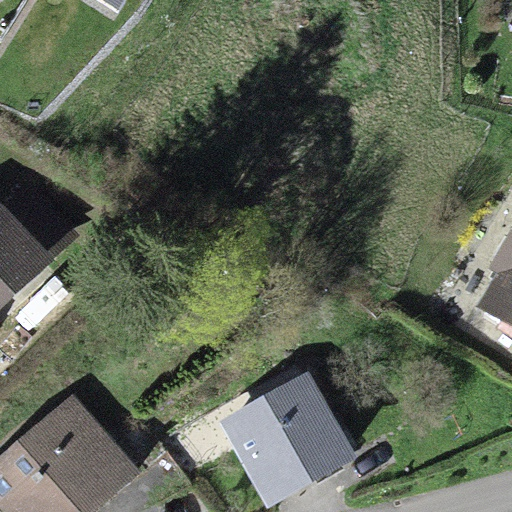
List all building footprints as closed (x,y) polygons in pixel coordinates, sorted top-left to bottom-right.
[(97,0),(118,12),(125,0),(97,0)] [(0,210),(0,268),(49,217),(21,190),(0,211),(0,210)] [(511,220),(471,283),(511,310),(511,220)] [(291,369),(218,417),(264,487),(337,440),(291,369)] [(66,397),(0,451),(0,509),(2,511),(56,511),(119,461),(66,397)]
